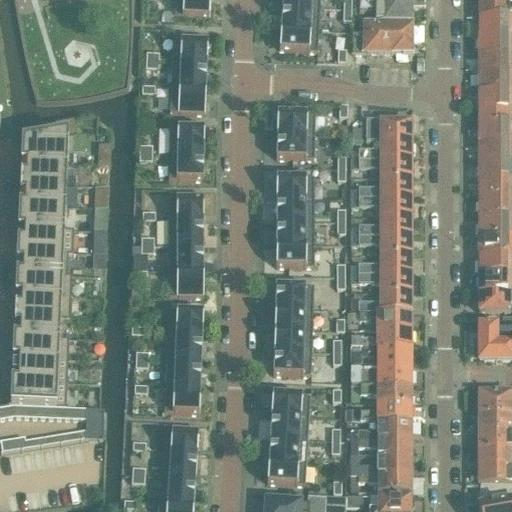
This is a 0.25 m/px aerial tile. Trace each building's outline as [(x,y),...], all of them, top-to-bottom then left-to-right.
[(208,0),(174,0),(174,21),(207,23),(208,0)] [(320,0),(282,0),(281,11),(320,13),(320,0)] [(358,0),(359,8),(411,7),(410,0),(358,0)] [(344,2),(343,14),(351,14),(351,2),(344,2)] [(479,2),(479,20),(511,20),(511,11),(508,12),(508,2),(479,2)] [(411,7),(359,8),(359,17),(375,17),(375,25),(411,25),(411,7)] [(320,13),(281,11),(280,34),(318,36),(320,13)] [(343,14),(343,26),(351,26),(351,14),(343,14)] [(511,20),(479,20),(479,39),(508,39),(508,29),(511,28),(511,20)] [(411,29),(364,29),(364,30),(359,30),(360,42),(354,42),(352,59),(365,59),(405,59),(406,59),(407,59),(411,55),(411,54),(411,53),(411,29)] [(318,36),(280,34),(279,56),(317,58),(318,36)] [(479,39),(479,59),(511,58),(511,50),(510,50),(510,39),(508,39),(479,39)] [(206,42),(173,41),(171,67),(205,69),(206,42)] [(338,55),(337,68),(345,68),(346,55),(338,55)] [(159,59),(146,58),(146,66),(158,67),(159,59)] [(511,58),(479,59),(479,77),(510,77),(510,67),(511,66),(511,58)] [(158,67),(146,66),(145,74),(158,74),(158,67)] [(205,69),(171,67),(170,92),(204,94),(205,69)] [(479,77),(479,97),(511,97),(511,85),(510,86),(510,77),(479,77)] [(154,92),(142,91),(142,99),(154,99),(154,92)] [(204,94),(170,92),(169,118),(203,120),(204,94)] [(511,97),(479,97),(479,122),(510,122),(510,105),(511,105),(511,97)] [(347,111),(339,110),(338,123),(346,123),(347,111)] [(314,119),(276,118),(275,140),(314,141),(314,119)] [(479,122),(479,147),(511,146),(511,138),(510,139),(510,122),(479,122)] [(22,146),(21,167),(66,169),(68,139),(76,137),(74,125),(54,128),(56,141),(22,146)] [(367,147),(379,147),(410,147),(410,127),(381,127),(381,126),(367,126),(367,147)] [(203,134),(169,133),(168,159),(202,160),(203,134)] [(352,133),(352,145),(360,145),(361,133),(352,133)] [(314,141),(275,140),(275,164),(313,165),(314,141)] [(511,146),(479,147),(479,166),(510,166),(510,155),(511,154),(511,146)] [(351,155),(351,165),(410,166),(410,147),(379,147),(379,157),(358,157),(359,155),(351,155)] [(202,160),(168,159),(168,185),(202,186),(202,160)] [(345,162),(337,162),(337,174),(345,174),(345,162)] [(410,166),(351,165),(351,176),(355,176),(358,175),(379,175),(379,184),(410,184),(410,166)] [(479,166),(478,184),(511,184),(511,165),(510,166),(479,166)] [(20,179),(20,189),(66,191),(78,191),(78,170),(66,169),(21,167),(21,169),(21,179),(20,179)] [(345,174),(337,174),(337,186),(345,187),(345,174)] [(313,183),(275,183),(275,204),(313,204),(313,183)] [(351,194),(351,204),(358,204),(410,204),(410,184),(379,184),(379,195),(358,195),(358,194),(351,194)] [(511,184),(478,184),(478,203),(510,203),(510,193),(511,192),(511,184)] [(19,199),(20,199),(19,209),(19,211),(65,213),(66,191),(20,189),(19,199)] [(202,200),(168,200),(168,226),(202,226),(202,200)] [(478,203),(478,223),(511,222),(511,213),(510,214),(510,203),(478,203)] [(313,204),(275,204),(275,228),(313,228),(313,204)] [(379,213),(379,223),(410,223),(410,204),(358,204),(351,204),(351,214),(358,214),(358,213),(379,213)] [(18,233),(73,236),(73,235),(64,234),(65,213),(19,211),(18,233)] [(511,222),(478,223),(478,241),(511,240),(511,222)] [(351,233),(350,242),(358,242),(410,242),(410,223),(379,223),(379,233),(351,233)] [(202,226),(168,226),(168,251),(202,251),(202,226)] [(313,228),(275,228),(275,251),(313,251),(313,228)] [(73,236),(18,233),(18,235),(18,245),(17,245),(17,247),(17,256),(72,259),(73,236)] [(511,240),(478,241),(478,260),(511,259),(511,240)] [(379,251),(379,261),(410,261),(410,242),(358,242),(350,242),(350,251),(358,251),(379,251)] [(132,251),(131,259),(134,259),(133,277),(134,276),(146,277),(146,259),(153,259),(153,251),(141,251),(132,251)] [(202,251),(168,251),(168,276),(202,276),(202,251)] [(313,251),(275,251),(275,272),(314,272),(313,251)] [(67,260),(72,260),(72,259),(17,256),(17,265),(17,267),(16,278),(16,279),(71,281),(71,280),(66,280),(67,260)] [(511,259),(478,260),(478,279),(510,279),(510,268),(511,268),(511,259)] [(350,271),(350,280),(410,280),(410,261),(379,261),(379,272),(350,271)] [(344,270),(336,270),(336,282),(344,282),(344,270)] [(146,277),(134,276),(134,284),(146,285),(146,277)] [(202,276),(168,276),(168,303),(202,303),(202,276)] [(511,278),(510,279),(478,279),(478,297),(511,297),(511,278)] [(16,279),(15,299),(70,302),(71,281),(16,279)] [(379,290),(379,299),(410,299),(410,280),(350,280),(350,290),(379,290)] [(344,282),(336,282),(336,295),(344,295),(344,282)] [(313,292),(274,291),(274,315),(312,316),(313,292)] [(511,305),(511,297),(478,297),(478,317),(510,317),(510,306),(511,305)] [(69,323),(70,302),(15,299),(15,301),(15,311),(14,321),(69,323)] [(358,310),(358,318),(410,318),(410,299),(379,299),(379,310),(358,310)] [(358,318),(358,304),(350,304),(350,318),(358,318)] [(202,317),(168,315),(167,342),(201,343),(202,317)] [(312,316),(274,315),(273,336),(312,337),(312,316)] [(350,318),(348,318),(348,327),(376,327),(376,335),(410,336),(410,318),(358,318),(350,318)] [(14,341),(13,341),(13,342),(68,345),(68,344),(59,343),(60,324),(69,325),(69,323),(14,321),(14,331),(14,341)] [(501,329),(501,331),(511,331),(511,322),(501,322),(501,329)] [(344,325),(336,325),(336,337),(344,337),(344,325)] [(511,359),(511,339),(496,339),(496,329),(478,329),(478,362),(483,366),(511,366),(511,359)] [(144,333),(132,332),(131,340),(144,341),(144,333)] [(349,344),(349,352),(410,353),(410,336),(376,335),(376,344),(349,344)] [(312,337),(273,336),(273,356),(311,358),(312,337)] [(13,342),(12,363),(68,365),(68,345),(13,342)] [(201,343),(167,342),(166,367),(200,368),(201,343)] [(410,353),(349,352),(349,370),(376,370),(376,373),(410,373),(410,353)] [(311,358),(273,356),(272,381),(311,382),(311,358)] [(148,358),(136,358),(135,366),(148,366),(148,358)] [(340,358),(332,358),(332,370),(340,370),(340,358)] [(67,389),(68,365),(12,363),(12,364),(13,364),(12,386),(11,386),(11,387),(67,389)] [(148,366),(135,366),(135,373),(148,374),(148,366)] [(200,368),(166,367),(165,392),(200,394),(200,368)] [(350,393),(410,392),(410,373),(376,373),(376,391),(360,391),(360,384),(360,375),(350,375),(350,393)] [(67,389),(11,387),(10,409),(10,411),(11,411),(21,411),(29,412),(37,412),(45,412),(53,413),(62,413),(66,413),(67,389)] [(147,391),(134,391),(134,399),(147,399),(147,391)] [(200,394),(165,392),(164,418),(199,420),(200,394)] [(350,393),(349,393),(349,409),(359,409),(359,401),(376,401),(376,409),(410,410),(410,392),(350,393)] [(340,396),(332,395),(332,408),(340,408),(340,396)] [(511,398),(478,398),(478,419),(511,419),(511,408),(511,409),(511,398)] [(310,401),(271,399),(270,421),(308,423),(310,401)] [(376,427),(377,427),(410,427),(410,410),(376,409),(376,418),(359,418),(359,426),(367,426),(376,426),(376,427)] [(3,412),(4,424),(11,423),(13,423),(11,411),(10,411),(3,412)] [(21,423),(21,411),(11,411),(13,423),(21,423)] [(21,411),(21,423),(29,423),(29,412),(21,411)] [(37,424),(37,412),(29,412),(29,423),(37,424)] [(45,424),(45,412),(37,412),(37,424),(45,424)] [(45,424),(53,424),(53,413),(45,412),(45,424)] [(62,413),(53,413),(53,424),(61,425),(62,413)] [(62,413),(61,425),(69,425),(70,414),(66,413),(62,413)] [(69,425),(77,425),(78,414),(70,414),(69,425)] [(77,425),(86,426),(86,415),(86,414),(78,414),(77,425)] [(103,416),(86,415),(86,426),(85,436),(85,444),(85,445),(102,446),(103,416)] [(345,418),(345,426),(358,426),(358,418),(345,418)] [(511,419),(478,419),(478,437),(511,436),(511,428),(511,419)] [(308,423),(270,421),(269,444),(307,446),(308,423)] [(376,426),(367,426),(367,436),(349,436),(349,444),(410,444),(410,427),(377,427),(376,427),(376,426)] [(198,434),(163,432),(162,458),(196,460),(198,434)] [(339,435),(331,435),(331,447),(339,447),(339,435)] [(85,444),(85,436),(72,438),(73,446),(85,444)] [(511,436),(478,437),(478,455),(511,455),(511,445),(511,444),(511,436)] [(61,448),(73,446),(72,438),(60,440),(61,448)] [(60,440),(48,442),(49,450),(53,449),(61,448),(60,440)] [(33,444),(32,441),(24,442),(26,454),(37,452),(36,444),(33,444)] [(18,455),(26,454),(24,442),(16,444),(18,455)] [(37,452),(49,450),(48,442),(36,444),(37,452)] [(16,444),(8,445),(10,456),(18,455),(16,444)] [(307,446),(269,444),(268,467),(306,469),(307,446)] [(377,453),(377,462),(410,462),(410,444),(349,444),(349,462),(357,462),(357,453),(377,453)] [(0,450),(1,458),(10,456),(8,445),(0,446),(0,450)] [(339,447),(331,447),(331,459),(339,459),(339,447)] [(145,449),(133,448),(132,456),(145,457),(145,449)] [(511,455),(478,455),(478,472),(511,471),(511,463),(511,455)] [(196,460),(162,458),(160,483),(195,485),(196,460)] [(349,462),(349,480),(410,480),(410,462),(377,462),(377,471),(357,471),(357,462),(349,462)] [(306,469),(268,467),(267,489),(305,491),(306,469)] [(478,490),(480,490),(511,490),(511,489),(511,471),(478,472),(478,490)] [(145,474),(132,473),(132,481),(144,482),(145,474)] [(410,498),(410,480),(349,480),(349,498),(357,498),(357,488),(377,488),(377,498),(410,498)] [(144,482),(132,481),(131,489),(144,490),(144,482)] [(195,485),(160,483),(158,508),(193,510),(195,485)] [(341,488),(333,488),(333,500),(341,500),(341,488)] [(480,490),(479,511),(511,505),(511,496),(511,490),(480,490)] [(310,508),(266,505),(265,511),(346,511),(346,503),(310,501),(310,508)] [(346,501),(346,503),(346,511),(354,511),(354,502),(346,501)] [(363,511),(363,502),(354,502),(354,511),(363,511)] [(410,502),(369,502),(368,511),(412,511),(413,503),(410,503),(410,502)]
